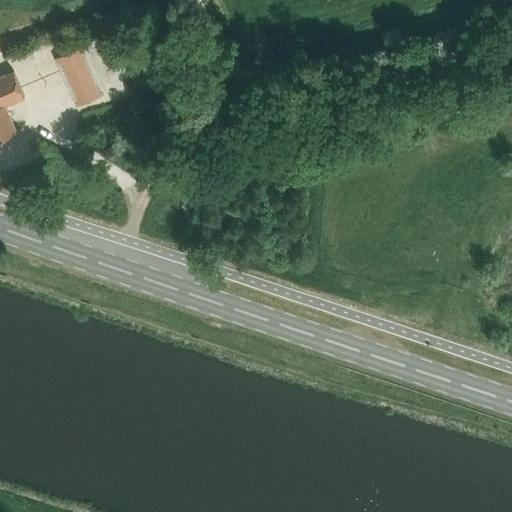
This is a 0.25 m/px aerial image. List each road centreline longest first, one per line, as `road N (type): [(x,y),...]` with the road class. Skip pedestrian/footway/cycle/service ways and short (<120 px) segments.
road 1 (secondary): [(511,401),(0,227)]
road 2 (track): [(511,37),(244,120),(197,143),(161,173),(127,241)]
